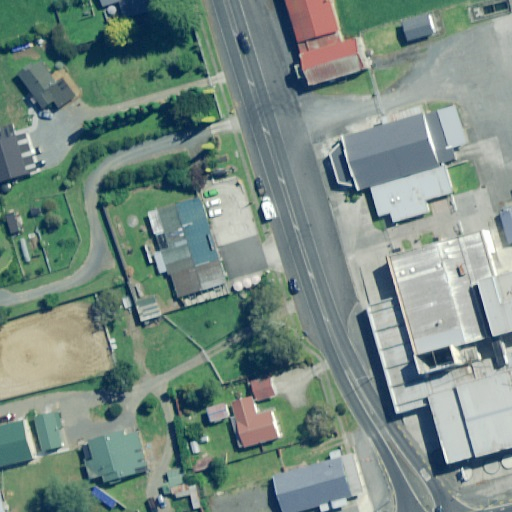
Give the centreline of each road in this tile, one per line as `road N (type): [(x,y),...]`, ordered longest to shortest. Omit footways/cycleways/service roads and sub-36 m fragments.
road 1 (tertiary): [(223,0),(317,317),(429,511)]
road 2 (unknown): [(259,119),(430,80),(511,40)]
